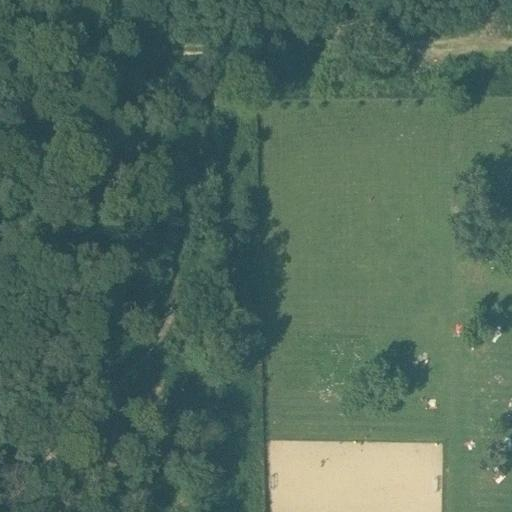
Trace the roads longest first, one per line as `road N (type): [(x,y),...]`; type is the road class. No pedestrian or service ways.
road 1 (track): [(511,45),(0,47)]
road 2 (track): [(73,511),(0,348)]
